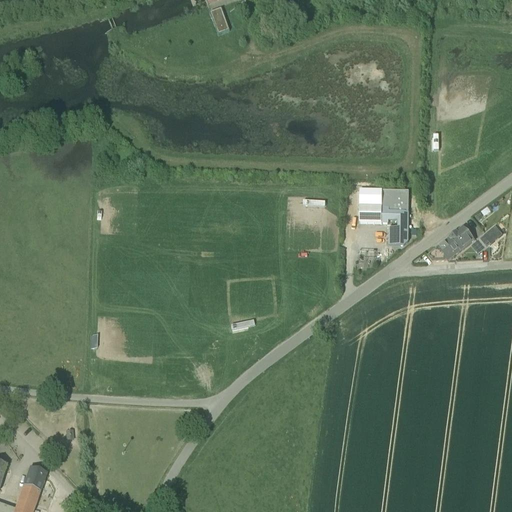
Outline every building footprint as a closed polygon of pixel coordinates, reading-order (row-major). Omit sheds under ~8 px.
[(223,12),(212,15),(220,37),(230,33),(223,12)] [(360,193),(359,209),(382,209),(382,193),(360,193)] [(409,194),(382,193),(382,209),(389,209),(389,214),(408,214),(409,194)] [(359,225),(381,226),(382,209),(359,209),(359,225)] [(389,209),(382,209),(381,226),(388,226),(388,223),(398,223),(398,230),(389,230),(389,247),(404,248),(408,244),(408,214),(389,214),(389,209)] [(484,238),(491,246),(502,237),(495,228),(484,238)] [(446,261),(448,263),(473,243),(463,230),(437,250),(446,261)] [(484,238),(475,245),(482,253),(491,246),(484,238)] [(478,256),(482,253),(475,245),(472,248),(478,256)] [(446,261),(437,250),(427,258),(432,264),(444,263),(446,261)] [(30,471),(24,489),(39,495),(46,476),(30,471)] [(33,511),(39,495),(24,489),(16,511),(15,511),(33,511)] [(45,501),(40,511),(46,511),(50,502),(45,501)]
